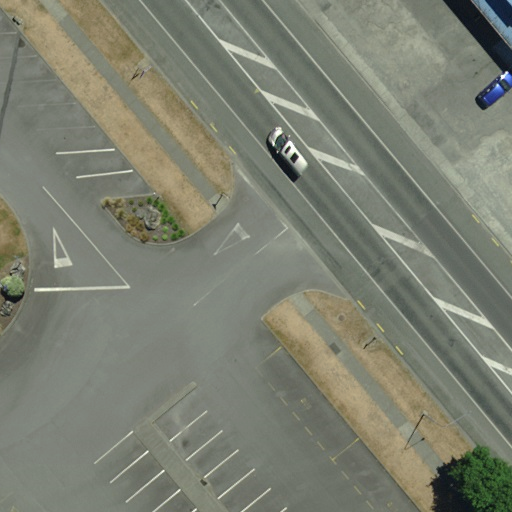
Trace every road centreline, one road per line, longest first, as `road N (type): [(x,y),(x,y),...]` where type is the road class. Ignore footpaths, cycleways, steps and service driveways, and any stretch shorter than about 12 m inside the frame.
road 1 (trunk): [(511,421),(160,0)]
road 2 (trunk): [(240,0),(511,321)]
